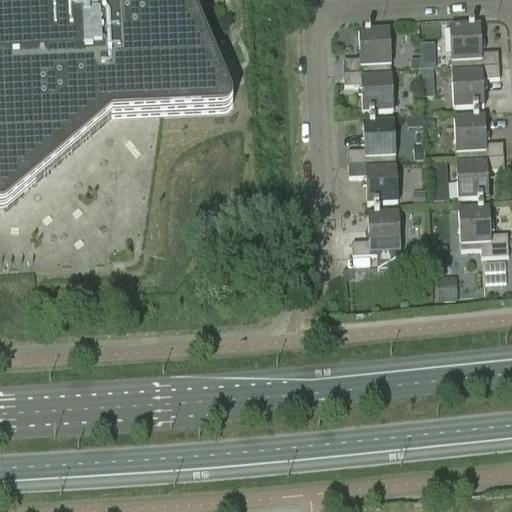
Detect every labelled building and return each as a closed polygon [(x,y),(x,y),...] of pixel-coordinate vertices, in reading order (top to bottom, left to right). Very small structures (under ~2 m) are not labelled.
[(0,0),(0,212),(0,213),(2,213),(4,212),(5,212),(7,211),(111,120),(111,121),(217,116),(223,116),(225,115),(227,114),(228,113),(229,112),(230,111),(231,109),(232,107),(232,106),(232,104),(231,102),(188,0),(0,0)] [(451,72),(498,70),(498,57),(480,57),(479,30),(449,32),(451,72)] [(343,78),(390,75),(388,35),(358,36),(359,64),(342,64),(343,78)] [(419,74),(418,64),(409,64),(410,74),(419,74)] [(499,83),(498,70),(451,72),(453,113),(483,112),(482,84),(499,83)] [(392,116),(390,75),(343,78),(343,91),(361,90),(362,118),(392,116)] [(421,84),(432,84),(432,75),(421,75),(421,84)] [(420,77),(406,78),(407,89),(420,89),(420,77)] [(432,132),(431,121),(423,122),(423,132),(432,132)] [(455,164),(503,161),(502,148),(485,149),(484,121),(453,123),(455,164)] [(347,169),(395,167),(393,126),(362,128),(364,155),(347,156),(347,169)] [(422,165),(422,152),(412,152),(413,166),(422,165)] [(503,175),(503,161),(455,164),(457,204),(488,203),(486,176),(503,175)] [(397,207),(395,167),(347,169),(348,182),(365,182),(367,209),(397,207)] [(413,209),(425,209),(424,195),(412,196),(413,209)] [(480,263),(508,261),(507,239),(489,240),(488,213),(458,214),(460,256),(480,255),(480,263)] [(352,261),(399,259),(397,217),(367,219),(368,246),(351,247),(352,261)] [(430,258),(429,245),(421,245),(422,258),(430,258)] [(457,293),(437,294),(438,306),(457,305),(457,293)]
